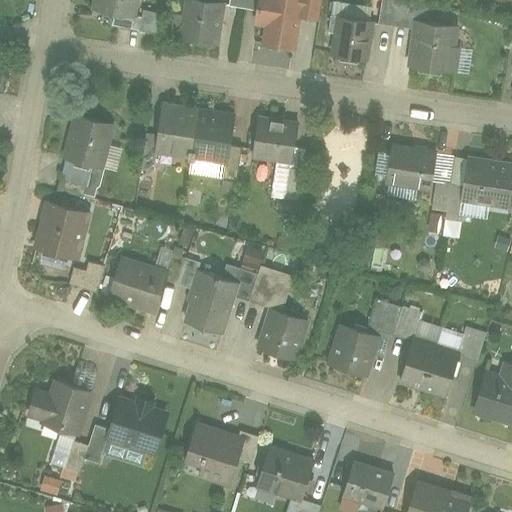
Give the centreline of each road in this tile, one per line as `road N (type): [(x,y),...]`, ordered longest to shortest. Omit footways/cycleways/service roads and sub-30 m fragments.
road 1 (residential): [(511,462),(0,302)]
road 2 (residential): [(49,43),(511,120)]
road 3 (residential): [(0,272),(49,43)]
